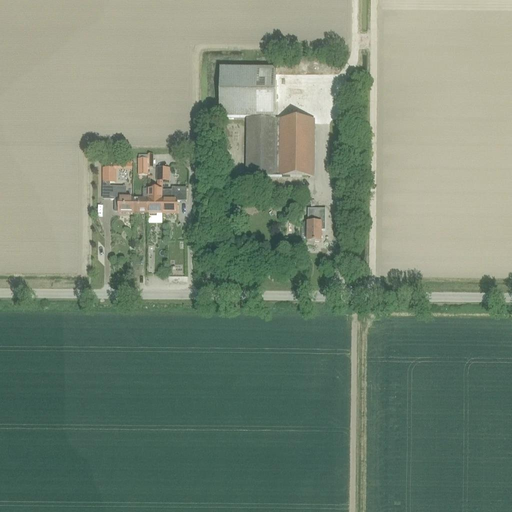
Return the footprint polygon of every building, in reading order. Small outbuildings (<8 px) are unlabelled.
[(313,121),(274,121),(274,70),(219,70),(218,118),(254,118),(254,120),(248,120),(247,177),(312,178),(313,121)] [(138,160),(138,176),(148,176),(148,160),(138,160)] [(103,169),(103,183),(114,183),(115,169),(103,169)] [(158,169),(158,182),(169,182),(170,169),(158,169)] [(126,199),(126,192),(126,188),(110,188),(110,201),(115,201),(115,212),(118,212),(118,214),(133,214),(134,199),(126,199)] [(186,202),(186,192),(186,189),(171,188),(171,199),(162,199),(162,215),(177,215),(177,202),(186,202)] [(134,190),(134,214),(147,215),(148,199),(148,191),(134,190)] [(148,199),(147,215),(162,215),(162,199),(163,191),(148,190),(148,191),(148,199)] [(324,231),(324,224),(324,210),(307,210),(307,243),(321,243),(321,231),(324,231)]
